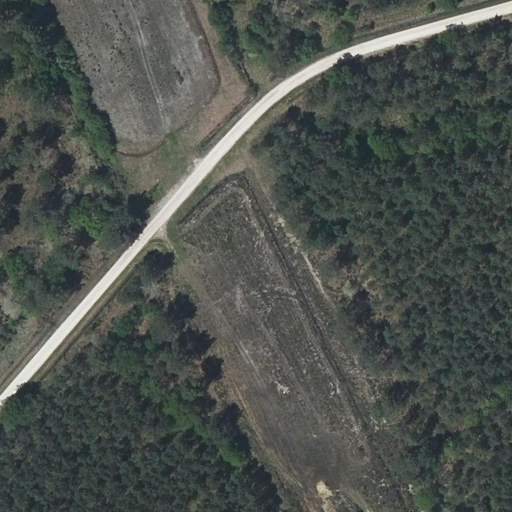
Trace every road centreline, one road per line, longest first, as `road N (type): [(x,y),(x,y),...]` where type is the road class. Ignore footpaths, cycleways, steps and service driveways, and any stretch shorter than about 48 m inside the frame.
road 1 (track): [(511,9),(331,61),(268,101),(0,410)]
road 2 (track): [(262,0),(250,29),(312,74),(374,0)]
